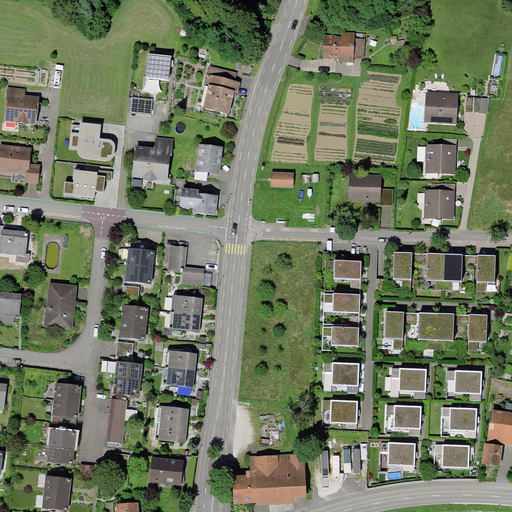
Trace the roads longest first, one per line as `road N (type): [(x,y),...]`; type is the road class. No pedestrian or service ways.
road 1 (secondary): [(238,228),(207,511)]
road 2 (secondary): [(296,0),(257,114),(238,228)]
road 3 (residential): [(366,425),(373,235)]
road 4 (secondary): [(511,496),(445,494),(343,511)]
road 5 (residential): [(92,363),(106,215)]
road 6 (residential): [(511,241),(373,235)]
road 7 (residential): [(373,235),(238,228)]
road 8 (residential): [(238,228),(106,215)]
